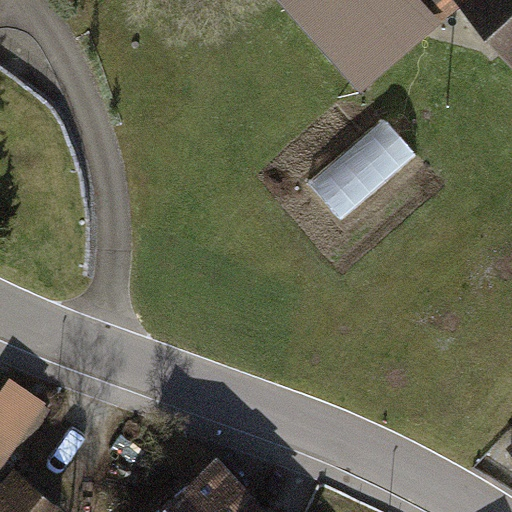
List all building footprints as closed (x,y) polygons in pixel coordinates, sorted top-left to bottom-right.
[(412,0),(278,0),(368,102),(444,36),(412,0)] [(511,0),(417,0),(435,20),(457,0),(466,0),(511,50),(511,0)] [(0,459),(38,402),(0,377),(0,459)] [(511,436),(500,447),(511,460),(511,436)] [(256,511),(212,461),(153,511),(256,511)] [(60,511),(63,510),(7,465),(0,473),(0,511),(60,511)]
